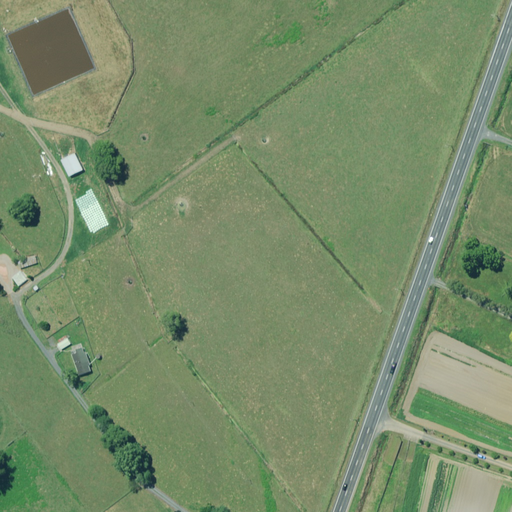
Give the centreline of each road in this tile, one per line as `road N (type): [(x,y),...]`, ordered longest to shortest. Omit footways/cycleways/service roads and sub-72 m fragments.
road 1 (primary): [(341,511),(511,24)]
road 2 (unknown): [(24,319),(137,475),(182,511)]
